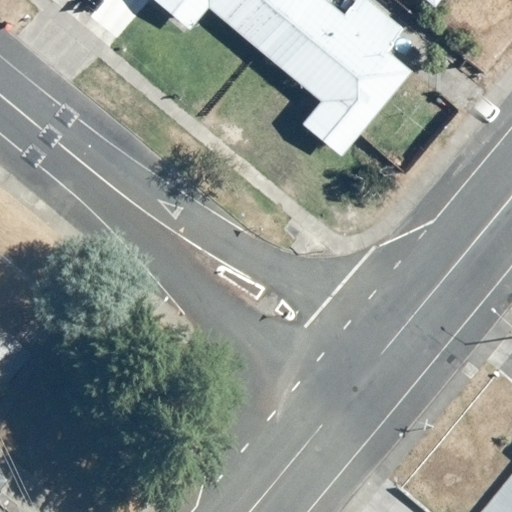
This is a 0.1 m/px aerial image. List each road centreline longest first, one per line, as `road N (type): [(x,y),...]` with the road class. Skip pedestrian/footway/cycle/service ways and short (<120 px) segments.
road 1 (residential): [(361,375),(0,97)]
road 2 (tertiary): [(361,375),(511,195)]
road 3 (tertiary): [(250,511),(361,375)]
